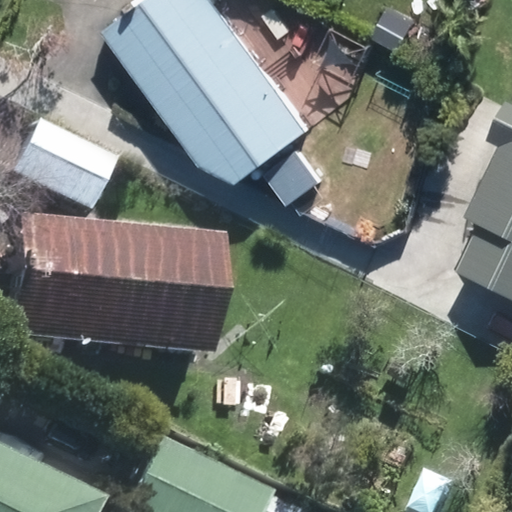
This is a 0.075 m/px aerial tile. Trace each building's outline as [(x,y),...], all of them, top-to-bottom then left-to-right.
[(227,0),(146,0),(122,17),(226,159),(251,170),(317,123),(227,0)] [(102,163),(35,127),(12,170),(79,206),(102,163)] [(310,150),(282,170),(310,208),(338,188),(310,150)] [(511,279),(511,175),(494,214),(509,221),(486,268),(511,279)] [(215,233),(7,213),(0,283),(0,333),(203,354),(215,233)] [(249,511),(260,492),(166,445),(132,511),(249,511)] [(91,511),(100,496),(0,446),(0,511),(91,511)]
